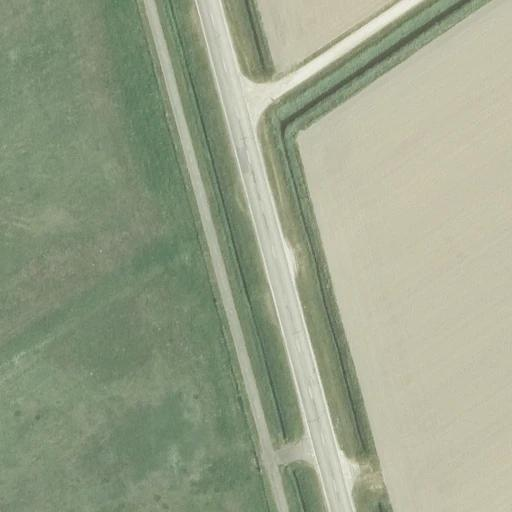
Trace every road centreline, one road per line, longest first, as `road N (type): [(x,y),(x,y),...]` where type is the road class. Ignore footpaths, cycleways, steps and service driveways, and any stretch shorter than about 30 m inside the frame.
road 1 (tertiary): [(341,511),(206,0)]
road 2 (track): [(234,108),(294,80),(413,0)]
